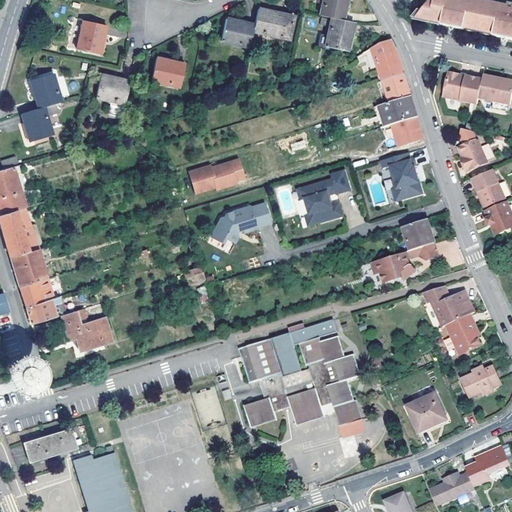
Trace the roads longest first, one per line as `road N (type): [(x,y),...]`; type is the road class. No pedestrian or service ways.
road 1 (residential): [(402,38),(460,223),(511,337)]
road 2 (residential): [(0,417),(47,401),(0,244)]
road 3 (residential): [(350,485),(511,420)]
